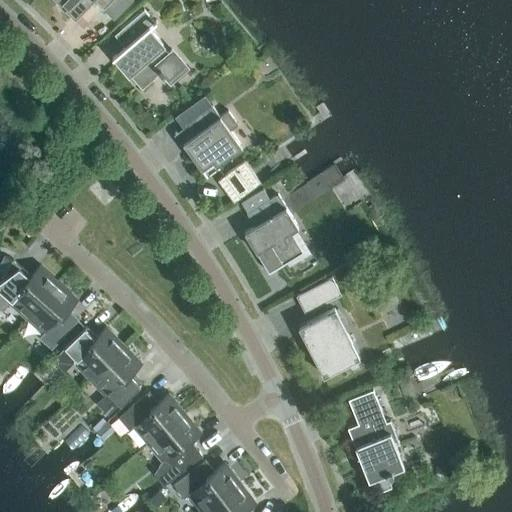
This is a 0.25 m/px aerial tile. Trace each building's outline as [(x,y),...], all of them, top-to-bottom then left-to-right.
[(58,0),(75,16),(91,0),(96,0),(115,18),(130,2),(127,0),(58,0)] [(154,20),(144,8),(115,34),(125,45),(112,57),(113,57),(115,56),(142,88),(160,72),(162,75),(164,74),(169,80),(186,66),(171,49),(168,52),(162,45),(163,44),(149,27),(157,20),(156,19),(154,20)] [(212,103),(184,123),(193,135),(183,142),(202,168),(213,160),(216,165),(242,146),(230,129),(238,123),(228,109),(220,115),(212,103)] [(237,202),(270,182),(255,158),(222,178),(237,202)] [(304,202),(324,191),(318,178),(297,189),(304,202)] [(298,226),(278,193),(271,197),(264,187),(242,200),(248,211),(247,212),(255,225),(244,231),(269,272),(304,251),(292,230),(298,226)] [(11,259),(4,255),(0,262),(0,271),(4,273),(11,259)] [(27,316),(57,282),(38,265),(30,274),(13,258),(12,259),(0,282),(0,306),(2,309),(10,301),(27,316)] [(297,295),(305,311),(341,293),(332,277),(297,295)] [(77,299),(57,282),(27,316),(44,331),(42,334),(54,345),(79,318),(69,308),(77,299)] [(335,308),(299,326),(324,374),(359,356),(335,308)] [(91,377),(123,345),(105,327),(96,335),(87,325),(52,358),(57,364),(57,363),(64,370),(71,364),(75,360),(91,377)] [(141,364),(123,345),(91,377),(106,393),(110,389),(122,401),(142,382),(132,372),(141,364)] [(393,377),(382,381),(385,388),(396,384),(393,377)] [(358,423),(348,427),(357,451),(362,450),(378,491),(391,486),(387,475),(393,473),(392,470),(404,466),(399,454),(400,454),(396,445),(400,443),(391,419),(386,421),(376,395),(374,389),(349,399),(351,405),(358,423)] [(149,442),(183,413),(167,393),(158,401),(149,390),(118,416),(129,429),(134,424),(149,442)] [(200,432),(183,413),(149,442),(164,459),(169,465),(156,475),(164,484),(203,454),(191,440),(200,432)] [(94,425),(98,429),(107,421),(103,417),(94,425)] [(113,428),(107,421),(98,429),(96,431),(103,438),(113,428)] [(203,510),(239,483),(224,462),(214,470),(205,458),(173,483),(184,497),(190,493),(203,510)] [(254,503),(239,483),(203,510),(204,511),(246,511),(245,510),(254,503)] [(150,497),(156,505),(165,498),(159,490),(150,497)]
